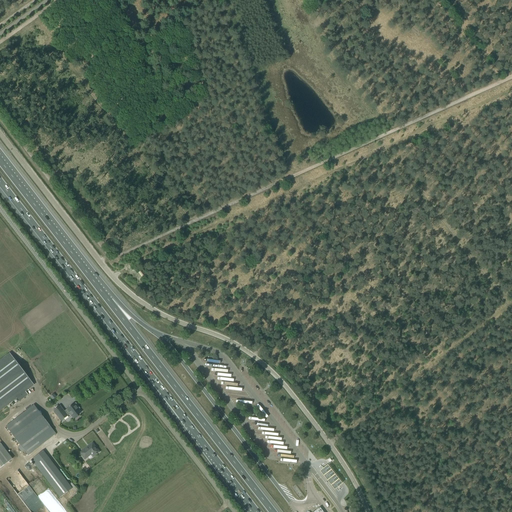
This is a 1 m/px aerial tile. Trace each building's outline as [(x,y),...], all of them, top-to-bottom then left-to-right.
[(10,354),(0,361),(0,409),(16,398),(19,402),(28,395),(25,391),(33,385),(10,354)] [(61,421),(70,414),(73,418),(81,413),(77,408),(78,407),(75,403),(72,406),(71,405),(69,407),(70,407),(64,411),(60,406),(53,411),(61,421)] [(6,427),(24,451),(38,440),(41,445),(54,435),(55,435),(56,434),(34,405),(6,427)] [(0,468),(12,459),(0,443),(0,468)] [(83,457),(85,459),(88,457),(87,455),(90,453),(93,457),(99,452),(92,443),(80,453),(83,457)] [(33,458),(36,462),(47,455),(43,450),(33,458)] [(327,467),(319,473),(333,492),(341,486),(327,467)]
